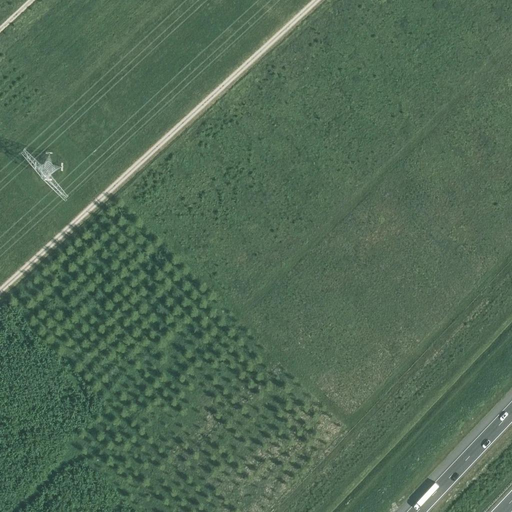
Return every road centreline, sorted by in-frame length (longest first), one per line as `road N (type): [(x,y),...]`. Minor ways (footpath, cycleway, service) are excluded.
road 1 (track): [(317,0),(73,223)]
road 2 (motorway): [(511,411),(417,511)]
